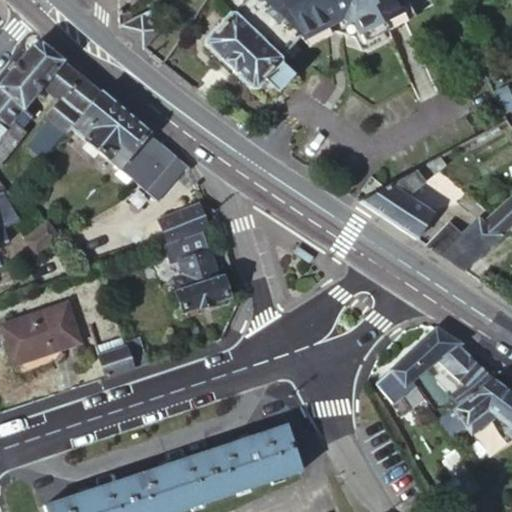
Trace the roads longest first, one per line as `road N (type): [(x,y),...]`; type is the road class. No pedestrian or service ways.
road 1 (residential): [(282,355),(0,450)]
road 2 (residential): [(196,130),(227,185),(282,355)]
road 3 (primary): [(196,130),(369,248)]
road 4 (residential): [(307,346),(341,450),(381,511)]
road 5 (residential): [(307,346),(344,351),(360,343),(412,276)]
road 6 (primary): [(92,47),(196,130)]
road 7 (primary): [(412,276),(511,343)]
